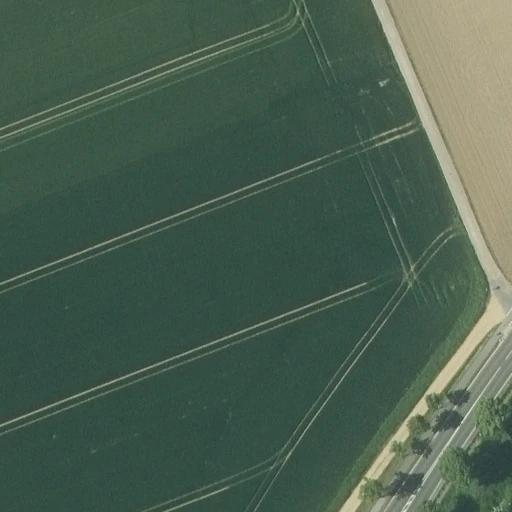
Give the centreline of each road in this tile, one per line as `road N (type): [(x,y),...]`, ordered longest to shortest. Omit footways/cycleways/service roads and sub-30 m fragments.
road 1 (track): [(511,313),(375,0)]
road 2 (track): [(346,511),(504,300)]
road 3 (secondary): [(511,351),(403,511)]
